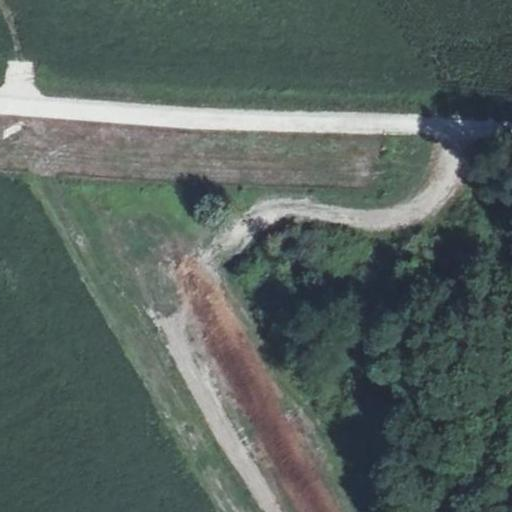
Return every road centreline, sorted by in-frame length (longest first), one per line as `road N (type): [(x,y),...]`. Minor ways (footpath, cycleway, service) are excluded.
road 1 (track): [(273,511),(145,280),(225,244),(269,209),(383,221),(412,214),(442,195),(451,126)]
road 2 (track): [(327,511),(193,261)]
